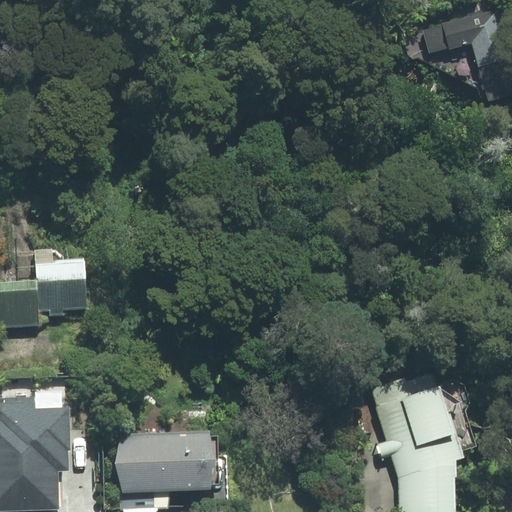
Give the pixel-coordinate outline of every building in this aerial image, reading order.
[(494,10),(426,27),(434,59),(479,48),(488,85),(511,79),(494,10)] [(10,194),(0,193),(0,218),(9,219),(10,194)] [(0,326),(46,324),(45,306),(98,304),(96,259),(45,261),(46,278),(0,281),(0,275),(0,326)] [(473,445),(444,374),(376,389),(403,474),(401,503),(468,507),(473,445)] [(79,466),(79,404),(44,404),(44,396),(5,396),(5,420),(0,419),(0,505),(67,506),(68,466),(79,466)] [(226,426),(122,431),(125,493),(229,488),(226,426)]
